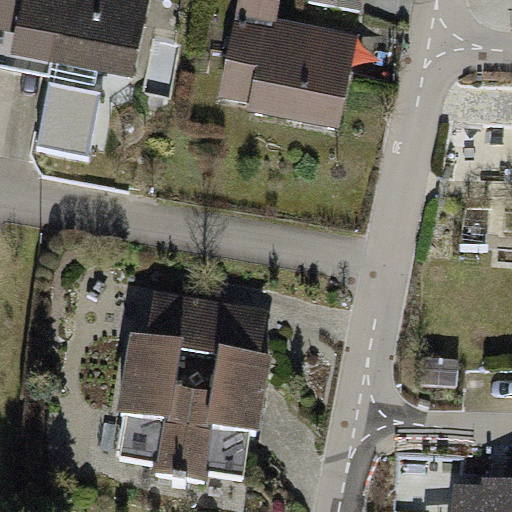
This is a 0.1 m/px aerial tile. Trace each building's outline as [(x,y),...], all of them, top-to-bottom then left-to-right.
[(0,0),(0,35),(48,45),(42,80),(136,97),(154,0),(0,0)] [(362,0),(309,0),(307,13),(358,23),(362,0)] [(336,142),(353,42),(270,29),(265,43),(227,35),(215,106),(242,110),(240,126),(336,142)] [(262,321),(149,298),(116,468),(229,490),(262,321)] [(511,511),(511,494),(453,488),(450,511),(511,511)]
